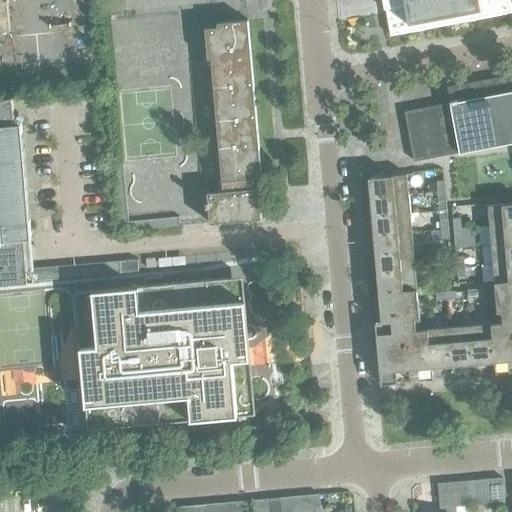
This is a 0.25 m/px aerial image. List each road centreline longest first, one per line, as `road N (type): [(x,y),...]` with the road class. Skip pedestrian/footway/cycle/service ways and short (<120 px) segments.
road 1 (residential): [(334,230),(71,248)]
road 2 (residential): [(107,511),(123,489),(356,468)]
road 3 (residential): [(356,468),(334,230)]
road 4 (residential): [(321,75),(511,41)]
road 5 (residential): [(334,230),(321,75)]
road 6 (residential): [(71,248),(60,101)]
road 7 (residential): [(373,467),(511,454)]
